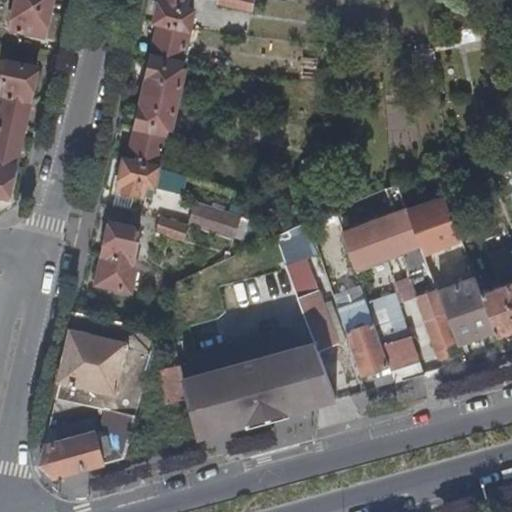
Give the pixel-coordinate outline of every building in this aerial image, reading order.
[(17,0),(11,29),(45,36),(52,0),(17,0)] [(128,158),(157,165),(166,125),(170,126),(183,68),(180,66),(192,8),(186,7),(187,0),(158,0),(154,21),(158,22),(128,158)] [(251,11),(253,0),(219,0),(219,3),(251,11)] [(0,194),(10,197),(37,67),(6,61),(0,88),(0,98),(3,99),(0,114),(0,194)] [(128,158),(124,157),(117,189),(143,195),(145,184),(153,186),(157,165),(128,158)] [(189,226),(232,239),(239,217),(197,203),(189,226)] [(189,226),(160,217),(156,231),(184,240),(189,226)] [(135,249),(139,228),(108,221),(96,282),(131,289),(137,260),(133,259),(134,254),(131,253),(131,249),(135,249)] [(490,257),(494,269),(499,276),(511,270),(511,256),(510,250),(490,257)] [(472,264),(476,276),(494,269),(490,257),(472,264)] [(511,280),(482,292),(496,328),(499,335),(511,330),(511,280)] [(300,299),(313,333),(319,350),(342,341),(339,332),(336,333),(316,285),(312,287),(315,294),(300,299)] [(394,292),(368,301),(369,303),(376,323),(383,341),(409,332),(394,292)] [(496,328),(482,292),(444,305),(447,313),(458,341),(496,328)] [(458,341),(447,313),(444,314),(439,299),(420,305),(440,357),(461,350),(458,341)] [(369,303),(340,313),(347,332),(376,323),(369,303)] [(161,330),(76,312),(56,399),(104,409),(136,416),(161,330)] [(347,332),(362,375),(392,366),(384,343),(383,341),(376,323),(347,332)] [(313,333),(279,344),(302,408),(337,398),(319,350),(313,333)] [(392,366),(420,357),(411,334),(384,343),(392,366)] [(180,374),(186,399),(197,438),(302,408),(279,344),(180,374)] [(180,374),(178,365),(157,371),(164,405),(186,399),(180,374)] [(51,478),(124,457),(136,416),(104,409),(101,428),(47,444),(41,468),(51,478)]
